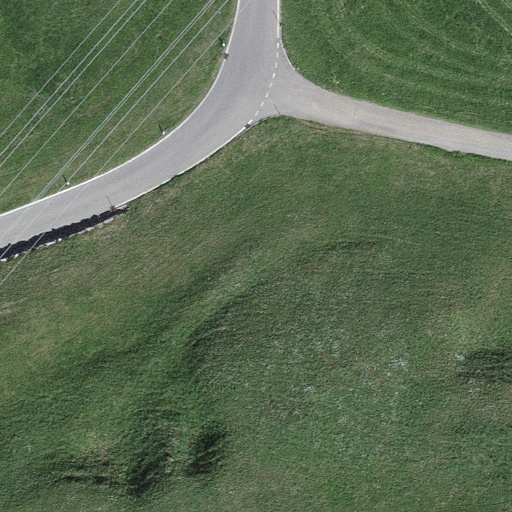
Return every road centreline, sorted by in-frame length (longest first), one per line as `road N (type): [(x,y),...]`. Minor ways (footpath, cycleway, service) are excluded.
road 1 (unclassified): [(0,233),(127,183),(205,134),(252,82),(261,0)]
road 2 (track): [(252,82),(511,145)]
